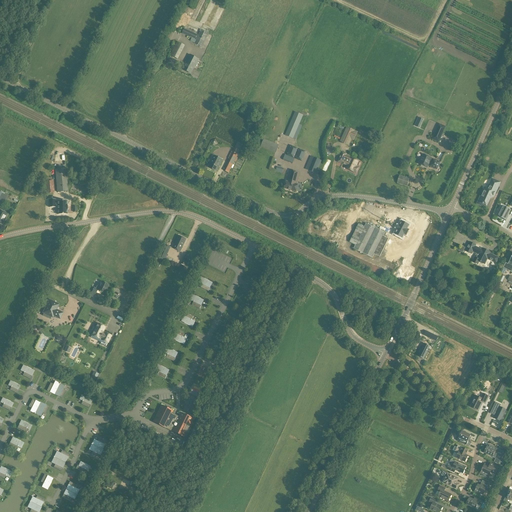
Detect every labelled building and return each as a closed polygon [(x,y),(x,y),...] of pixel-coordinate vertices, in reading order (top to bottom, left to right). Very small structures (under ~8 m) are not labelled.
[(196,40),(195,40),(198,35),(184,29),(182,33),(192,38),(190,41),(194,43),(202,47),(209,34),(200,29),(199,31),(200,31),(196,40)] [(178,59),(185,45),(177,42),(170,55),(178,59)] [(195,69),(199,60),(190,54),(184,65),(185,66),(182,70),(191,74),(194,68),(195,69)] [(295,112),(285,135),(293,139),(299,124),(303,115),(295,112)] [(419,128),(423,119),(418,117),(414,126),(419,128)] [(439,143),(446,127),(439,124),(432,139),(439,143)] [(354,141),(357,134),(358,132),(347,127),(341,141),(348,145),(350,140),(354,141)] [(276,153),(279,145),(264,139),(260,147),(276,153)] [(229,173),(237,156),(243,145),(238,143),(224,170),(229,173)] [(294,158),(298,148),(291,145),(287,155),(285,154),(283,160),(292,164),(294,158)] [(302,162),(306,152),(299,149),(295,159),(302,162)] [(350,159),(345,157),(346,154),(342,153),(338,161),(350,167),(349,170),(354,172),(356,173),(358,168),(355,167),(358,161),(351,158),(350,159)] [(433,160),(431,159),(431,158),(423,154),(420,161),(420,160),(418,163),(419,163),(419,164),(421,165),(421,166),(424,168),(425,167),(427,168),(429,164),(430,165),(430,166),(437,169),(440,162),(433,159),(433,160)] [(223,160),(214,155),(208,167),(217,172),(223,160)] [(319,175),(321,170),(318,169),(321,161),(311,156),(306,169),(319,175)] [(57,192),(68,191),(66,168),(55,169),(57,192)] [(297,184),(300,173),(290,170),(287,182),(286,181),(284,188),(295,192),(297,185),(297,184)] [(407,186),(409,178),(399,176),(397,183),(407,186)] [(484,205),(484,204),(485,205),(488,199),(494,196),(499,186),(500,182),(491,178),(487,188),(484,187),(484,188),(482,194),(483,194),(482,196),(481,196),(480,196),(476,204),(481,206),(481,205),(482,204),(484,205)] [(67,206),(67,201),(55,201),(55,199),(49,200),(49,208),(55,207),(58,207),(58,215),(67,215),(67,209),(67,206)] [(497,216),(506,220),(510,210),(502,206),(497,216)] [(371,256),(381,230),(376,228),(375,230),(373,229),(375,226),(357,219),(348,241),(353,243),(351,248),(371,256)] [(400,226),(391,247),(402,252),(411,230),(400,226)] [(180,252),(186,239),(179,236),(173,249),(180,252)] [(496,263),(498,258),(490,254),(490,252),(482,249),(481,250),(475,247),(475,245),(470,242),(465,251),(472,254),(473,252),(478,255),(477,258),(474,257),(472,262),(478,265),(479,262),(485,265),(488,259),(496,263)] [(160,254),(158,258),(160,259),(164,261),(166,256),(167,255),(161,252),(160,254)] [(378,260),(375,266),(391,273),(394,267),(378,260)] [(202,277),(199,282),(202,284),(202,285),(201,287),(208,291),(210,287),(212,283),(213,283),(201,277),(202,277)] [(104,294),(109,285),(102,282),(98,289),(97,290),(102,292),(101,294),(103,296),(104,294)] [(98,289),(94,287),(90,295),(93,298),(97,290),(98,289)] [(193,295),(190,300),(194,301),(193,302),(192,305),(200,309),(202,305),(201,305),(203,300),(204,300),(192,294),(192,295),(193,295)] [(58,304),(51,301),(50,304),(48,303),(47,303),(46,305),(46,306),(43,313),(44,313),(43,315),(43,316),(50,319),(51,317),(52,317),(53,316),(60,319),(62,313),(63,313),(55,309),(58,304)] [(181,321),(193,327),(192,327),(195,322),(192,320),(192,319),(193,317),(185,313),(184,317),(182,321),(181,321)] [(97,325),(94,324),(90,333),(92,334),(90,337),(98,341),(98,340),(101,341),(101,340),(107,343),(111,336),(105,333),(104,334),(102,333),(104,327),(97,324),(97,325)] [(173,339),(172,339),(184,345),(184,344),(183,344),(186,339),(183,338),(183,337),(185,334),(177,330),(175,334),(173,339)] [(418,356),(423,359),(430,346),(424,343),(418,356)] [(167,347),(165,352),(168,354),(167,355),(168,355),(166,358),(174,361),(176,358),(175,357),(177,353),(178,353),(167,347),(166,347),(167,347)] [(158,365),(156,370),(159,371),(159,372),(157,375),(165,379),(167,375),(166,375),(169,370),(158,364),(158,365)] [(24,366),(21,370),(24,372),(24,373),(22,376),(30,379),(32,376),(32,375),(34,371),(35,371),(23,365),(24,366)] [(11,381),(9,385),(11,386),(11,387),(10,390),(17,394),(19,390),(18,389),(19,385),(20,386),(10,381),(11,381)] [(50,383),(47,391),(50,393),(51,392),(55,394),(60,383),(59,384),(55,382),(54,385),(50,383)] [(60,383),(55,394),(59,396),(58,397),(62,398),(66,391),(63,389),(64,386),(60,384),(60,383)] [(482,401),(485,403),(488,396),(483,393),(481,398),(475,395),(470,407),(478,410),(482,401)] [(82,395),(80,399),(82,401),(81,404),(89,408),(91,404),(90,404),(92,400),(81,395),(82,395)] [(3,398),(1,402),(4,404),(3,404),(2,407),(10,411),(12,407),(11,407),(13,403),(14,404),(14,403),(3,398),(2,398),(3,398)] [(32,399),(29,407),(32,409),(31,411),(35,413),(34,414),(35,414),(40,403),(36,402),(36,401),(32,399)] [(495,402),(490,413),(495,416),(494,418),(500,421),(505,410),(500,407),(501,405),(495,402)] [(40,403),(35,414),(35,413),(40,416),(42,413),(45,414),(49,407),(45,405),(40,403)] [(173,411),(161,405),(152,422),(183,438),(193,419),(180,412),(178,416),(175,415),(172,413),(173,411)] [(19,424),(17,428),(25,432),(26,429),(27,429),(27,428),(29,430),(31,426),(32,426),(21,420),(22,421),(20,424),(19,424)] [(470,440),(471,438),(470,436),(471,435),(466,433),(466,432),(464,431),(462,431),(460,432),(459,434),(460,435),(457,440),(470,447),(471,443),(470,442),(470,440)] [(10,442),(8,446),(16,450),(18,447),(18,446),(21,448),(23,443),(24,443),(13,437),(12,437),(13,438),(11,442),(10,442)] [(91,444),(102,449),(104,446),(106,442),(99,438),(97,442),(94,440),(92,444),(91,444)] [(92,445),(90,450),(93,451),(91,455),(99,459),(101,455),(100,455),(102,450),(102,449),(91,444),(92,445)] [(498,452),(496,452),(498,449),(488,444),(484,453),(495,458),(498,452)] [(456,458),(465,462),(468,456),(466,455),(468,450),(458,445),(457,448),(455,447),(454,448),(453,449),(454,451),(458,453),(456,458)] [(54,457),(65,463),(67,458),(68,458),(70,454),(62,450),(60,454),(57,452),(55,457),(54,457)] [(54,458),(52,463),(55,464),(53,468),(61,471),(63,468),(62,467),(65,463),(54,457),(54,458)] [(448,465),(449,466),(447,469),(454,472),(455,470),(463,473),(466,467),(455,462),(451,460),(448,465)] [(77,465),(75,469),(83,473),(85,470),(85,469),(88,470),(90,466),(90,467),(81,462),(80,462),(81,462),(79,466),(77,465)] [(490,463),(489,466),(485,464),(483,467),(482,467),(481,469),(482,470),(480,473),(488,477),(490,472),(495,474),(499,467),(490,463)] [(0,476),(4,479),(6,476),(6,475),(9,477),(12,472),(1,466),(1,467),(0,469),(0,476)] [(443,472),(441,476),(445,477),(445,478),(443,482),(447,483),(447,485),(457,489),(459,485),(457,484),(456,482),(457,478),(453,476),(447,473),(446,473),(443,472)] [(44,474),(40,482),(43,483),(44,484),(42,487),(47,489),(47,490),(53,478),(53,479),(48,477),(48,476),(44,474)] [(106,483),(105,486),(111,489),(115,482),(111,480),(109,484),(106,483)] [(487,489),(489,484),(482,481),(481,484),(482,484),(481,486),(478,485),(477,486),(476,485),(475,486),(475,487),(475,488),(476,489),(474,492),(479,494),(479,493),(483,495),(486,488),(487,489)] [(68,486),(66,490),(77,495),(76,494),(78,490),(76,489),(77,485),(70,482),(68,485),(68,486)] [(448,501),(451,495),(444,491),(445,488),(440,486),(437,491),(440,492),(438,496),(448,501)] [(64,493),(62,497),(70,501),(71,498),(74,499),(76,495),(77,495),(66,490),(65,494),(64,493)] [(30,501),(30,502),(40,507),(42,503),(43,503),(45,499),(37,495),(35,499),(33,498),(31,502),(30,501)] [(482,504),(483,501),(474,497),(475,498),(474,500),(469,498),(466,504),(475,508),(477,504),(480,506),(481,504),(482,504)] [(435,511),(440,511),(442,507),(435,503),(436,501),(431,498),(429,502),(432,503),(430,509),(435,511)] [(30,502),(28,507),(31,509),(29,511),(38,511),(39,511),(41,507),(40,507),(30,502)]
